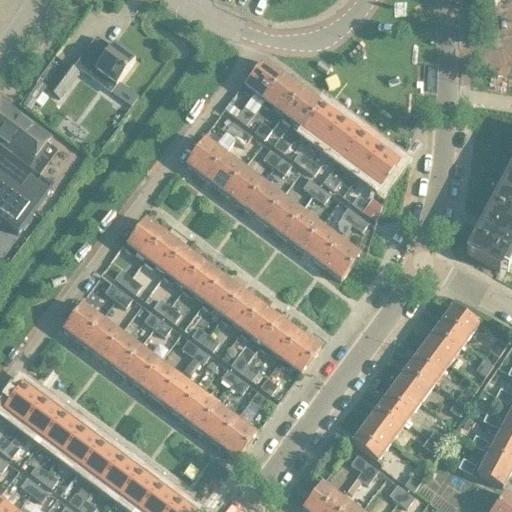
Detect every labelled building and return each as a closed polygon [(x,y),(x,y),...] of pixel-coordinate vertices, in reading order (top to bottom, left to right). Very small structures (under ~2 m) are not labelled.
[(116,88),(135,62),(113,46),(107,54),(98,48),(81,71),(90,78),(95,72),(116,88)] [(263,63),(242,91),(242,92),(251,99),(254,96),(263,103),(282,77),(264,64),(263,63)] [(46,91),(59,101),(79,74),(66,64),(46,91)] [(282,77),(263,103),(260,106),(270,114),(273,110),(282,117),(301,92),(282,77)] [(301,92),(282,117),(280,121),(290,128),(292,125),(301,132),(320,106),(301,92)] [(0,187),(34,213),(51,191),(7,158),(10,154),(28,168),(50,139),(4,104),(0,108),(0,187)] [(320,106),(301,132),(299,135),(308,142),(311,139),(321,146),(340,120),(320,106)] [(246,128),(254,117),(244,109),(236,121),(246,128)] [(62,117),(54,130),(63,136),(72,123),(62,117)] [(340,120),(321,146),(318,149),(328,156),(330,153),(340,160),(359,135),(340,120)] [(234,142),(242,132),(232,124),(224,135),(234,142)] [(265,142),(272,132),(261,124),(253,134),(265,142)] [(252,139),(242,132),(234,142),(244,150),(252,139)] [(359,135),(340,160),(338,164),(347,171),(350,168),(359,174),(378,149),(359,135)] [(207,139),(185,168),(186,169),(186,168),(204,182),(223,156),(214,149),(216,146),(207,139)] [(283,156),(290,147),(279,139),(273,149),(283,156)] [(378,149),(359,174),(356,178),(367,185),(369,182),(379,189),(379,190),(380,190),(399,164),(398,164),(378,149)] [(273,170),(280,160),(270,152),(263,162),(273,170)] [(226,153),(223,156),(204,182),(224,196),(243,170),(234,164),(236,160),(226,153)] [(313,179),(320,169),(299,154),(293,163),(313,179)] [(291,169),(280,160),(273,170),(284,178),(291,169)] [(511,166),(479,230),(465,255),(499,273),(511,248),(511,166)] [(245,167),(243,170),(224,196),(243,210),(262,185),(253,178),(255,175),(245,167)] [(333,193),(340,184),(329,176),(322,185),(333,193)] [(265,181),(262,185),(243,210),(262,225),(281,199),(272,192),(275,189),(265,181)] [(312,198),(319,189),(309,182),(302,191),(312,198)] [(0,222),(17,236),(34,213),(0,187),(0,222)] [(330,198),(319,189),(312,198),(323,206),(330,198)] [(284,196),(281,199),(262,225),(281,239),(301,213),(291,207),(294,203),(284,196)] [(362,214),(369,205),(358,197),(351,206),(362,214)] [(303,210),(301,213),(281,239),(301,254),(320,228),(310,221),(313,217),(303,210)] [(351,227),(357,218),(347,210),(340,219),(351,227)] [(368,226),(357,218),(351,227),(361,235),(368,226)] [(145,222),(124,250),(123,251),(133,258),(135,255),(145,262),(164,236),(146,223),(146,222),(145,222)] [(323,224),(320,228),(301,254),(320,268),(339,242),(330,235),(333,232),(323,224)] [(164,236),(145,262),(143,265),(152,272),(155,269),(164,276),(183,251),(164,236)] [(342,239),(339,242),(320,268),(340,282),(339,283),(340,283),(360,257),(359,256),(359,257),(349,249),(352,246),(342,239)] [(183,251),(164,276),(162,279),(172,287),(174,283),(184,291),(203,265),(183,251)] [(203,265),(184,291),(181,294),(191,301),(193,298),(203,305),(222,279),(203,265)] [(125,290),(131,280),(121,272),(114,282),(125,290)] [(222,279),(203,305),(200,308),(210,315),(212,312),(222,319),(241,293),(222,279)] [(142,288),(131,280),(125,290),(135,298),(142,288)] [(114,303),(121,293),(111,286),(104,295),(114,303)] [(121,293),(114,303),(125,311),(132,302),(121,293)] [(241,293),(222,319),(220,322),(229,330),(232,326),(241,333),(260,308),(241,293)] [(163,318),(170,309),(160,301),(153,311),(163,318)] [(84,304),(62,333),(63,334),(63,333),(82,347),(101,321),(91,314),(93,311),(84,304)] [(260,308),(241,333),(239,336),(248,344),(251,340),(261,348),(280,322),(260,308)] [(181,317),(170,309),(163,318),(174,326),(181,317)] [(438,328),(463,347),(478,328),(452,309),(438,328)] [(153,332),(160,322),(150,315),(143,324),(153,332)] [(103,318),(101,321),(82,347),(101,361),(120,336),(110,328),(113,325),(103,318)] [(171,331),(160,322),(153,332),(164,340),(171,331)] [(280,322),(261,348),(258,351),(268,358),(270,355),(280,362),(299,336),(280,322)] [(463,347),(438,328),(423,348),(449,367),(463,347)] [(202,346),(208,338),(197,330),(191,339),(202,346)] [(122,333),(120,336),(101,361),(120,376),(139,350),(129,343),(132,340),(122,333)] [(299,336),(280,362),(278,365),(287,372),(290,369),(299,377),(300,378),(320,351),(319,351),(299,336)] [(208,338),(202,346),(212,354),(218,345),(208,338)] [(192,360),(198,351),(187,343),(180,352),(192,360)] [(506,349),(497,343),(489,354),(498,360),(506,349)] [(142,347),(139,350),(120,376),(139,390),(158,364),(149,357),(151,354),(142,347)] [(449,367),(423,348),(409,367),(434,386),(449,367)] [(198,351),(192,360),(183,373),(191,378),(191,377),(193,378),(195,375),(193,374),(197,370),(198,371),(200,368),(199,367),(199,366),(202,368),(209,359),(198,351)] [(240,376),(247,366),(246,366),(252,359),(242,352),(230,368),(240,376)] [(161,361),(158,364),(139,390),(159,404),(178,379),(168,371),(170,368),(161,361)] [(493,368),(483,362),(476,373),(485,379),(493,368)] [(247,366),(240,376),(251,384),(252,383),(255,386),(262,377),(247,366)] [(409,367),(394,387),(420,406),(434,386),(409,367)] [(230,389),(237,379),(227,372),(220,381),(230,389)] [(180,376),(178,379),(159,404),(178,419),(197,393),(187,386),(190,383),(180,376)] [(248,388),(237,379),(230,389),(241,397),(248,388)] [(270,398),(277,389),(266,381),(260,390),(270,398)] [(22,387),(1,415),(0,416),(10,423),(12,420),(22,427),(41,401),(23,388),(23,387),(22,387)] [(394,387),(380,406),(406,425),(420,406),(394,387)] [(199,390),(197,393),(178,419),(197,433),(216,407),(207,400),(209,397),(199,390)] [(456,402),(465,409),(473,397),(464,391),(456,402)] [(511,397),(500,392),(495,400),(508,407),(511,398),(511,397)] [(261,411),(267,402),(256,394),(250,403),(261,411)] [(41,401),(22,427),(20,430),(29,437),(32,434),(41,441),(60,416),(41,401)] [(465,409),(456,402),(449,413),(458,419),(465,409)] [(216,407),(197,433),(216,447),(235,422),(226,415),(228,412),(219,404),(216,407)] [(380,406),(366,426),(391,445),(406,425),(380,406)] [(511,410),(502,430),(511,435),(511,410)] [(487,415),(483,424),(495,430),(500,421),(487,415)] [(60,416),(41,441),(39,444),(48,452),(51,448),(61,456),(80,430),(60,416)] [(238,419),(235,422),(216,447),(236,462),(236,463),(256,436),(255,436),(245,429),(247,426),(238,419)] [(391,445),(366,426),(351,445),(377,464),(391,445)] [(80,430),(61,456),(58,459),(68,466),(70,463),(80,470),(99,445),(80,430)] [(511,435),(502,430),(489,454),(511,465),(511,435)] [(427,441),(438,449),(445,440),(434,432),(427,441)] [(0,454),(1,455),(9,444),(1,438),(0,438),(0,454)] [(475,438),(470,447),(483,453),(487,444),(475,438)] [(438,449),(427,441),(422,449),(433,457),(438,449)] [(19,451),(9,444),(1,455),(10,462),(19,451)] [(99,445),(80,470),(78,473),(87,480),(90,477),(99,484),(118,459),(99,445)] [(511,471),(511,465),(489,454),(477,477),(502,491),(511,471)] [(360,474),(366,465),(357,458),(350,467),(360,474)] [(0,481),(3,478),(1,476),(8,466),(0,459),(0,481)] [(118,459),(99,484),(97,487),(106,494),(109,491),(118,499),(137,473),(118,459)] [(463,461),(458,470),(471,477),(475,468),(463,461)] [(366,465),(360,474),(360,475),(357,480),(367,488),(378,474),(366,465)] [(40,483),(47,474),(37,466),(30,476),(40,483)] [(137,473),(118,499),(116,502),(126,509),(128,506),(136,511),(138,511),(157,487),(137,473)] [(47,474),(40,483),(51,492),(58,482),(47,474)] [(413,495),(421,484),(411,478),(404,488),(413,495)] [(30,497),(37,488),(27,480),(20,489),(30,497)] [(303,511),(332,511),(341,500),(321,486),(302,511),(303,511)] [(157,487),(138,511),(168,511),(176,502),(157,487)] [(397,505),(405,494),(396,487),(388,498),(397,505)] [(37,488),(30,497),(41,505),(48,496),(37,488)] [(78,511),(85,503),(89,497),(84,493),(79,499),(75,495),(68,504),(78,511)] [(405,494),(397,505),(406,511),(415,501),(405,494)] [(511,511),(511,500),(505,495),(493,511),(511,511)] [(0,498),(0,511),(11,511),(6,508),(9,505),(0,498)] [(356,511),(341,500),(332,511),(356,511)] [(189,511),(176,502),(168,511),(189,511)] [(85,503),(78,511),(95,511),(96,511),(85,503)]
